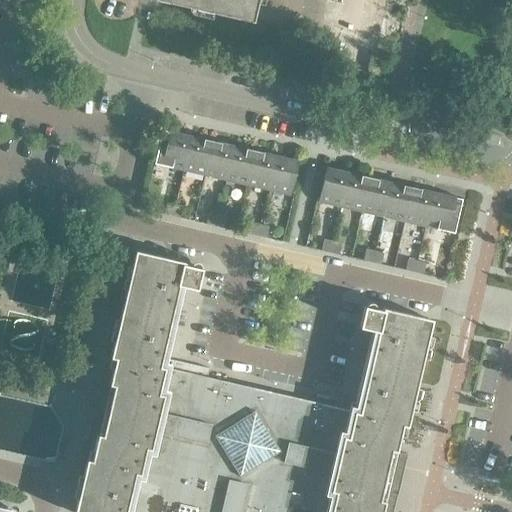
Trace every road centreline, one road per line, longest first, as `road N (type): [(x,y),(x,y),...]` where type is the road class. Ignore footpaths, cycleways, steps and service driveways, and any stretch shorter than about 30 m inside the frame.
road 1 (residential): [(511,315),(130,223),(121,207),(124,188)]
road 2 (residential): [(511,160),(148,75)]
road 3 (residential): [(136,133),(0,106)]
road 4 (residential): [(482,511),(511,379)]
road 5 (residential): [(0,162),(124,188)]
